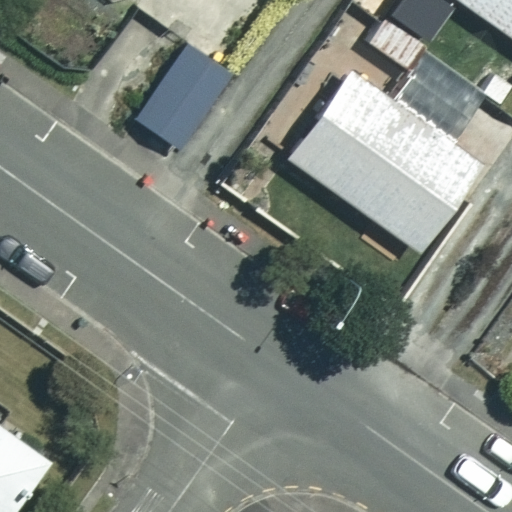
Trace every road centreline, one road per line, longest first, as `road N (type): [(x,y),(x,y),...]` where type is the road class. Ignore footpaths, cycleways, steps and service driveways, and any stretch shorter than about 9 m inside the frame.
road 1 (residential): [(0,166),(274,361)]
road 2 (residential): [(274,361),(487,511)]
road 3 (residential): [(274,361),(166,511)]
